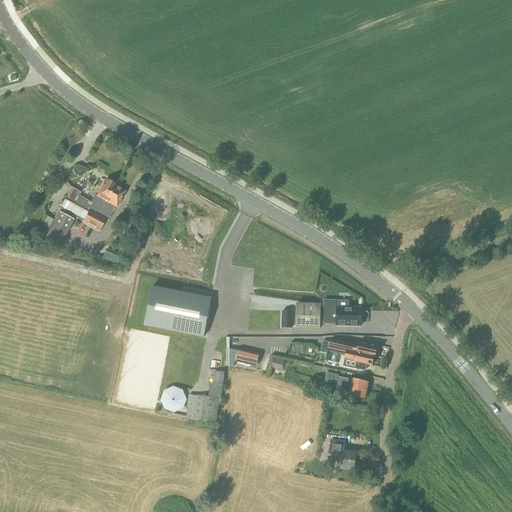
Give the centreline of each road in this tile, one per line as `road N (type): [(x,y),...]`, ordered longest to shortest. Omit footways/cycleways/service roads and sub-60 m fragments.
road 1 (tertiary): [(391,290),(289,220),(88,109),(33,60),(5,20)]
road 2 (tertiary): [(511,427),(391,290)]
road 3 (unclassified): [(391,290),(411,273),(511,237)]
